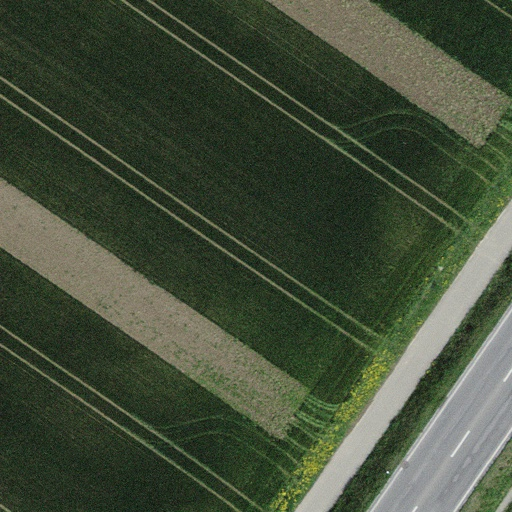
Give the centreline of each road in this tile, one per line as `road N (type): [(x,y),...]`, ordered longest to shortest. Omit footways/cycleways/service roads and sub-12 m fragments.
road 1 (track): [(509,511),(511,222),(306,511)]
road 2 (primary): [(410,511),(511,366)]
